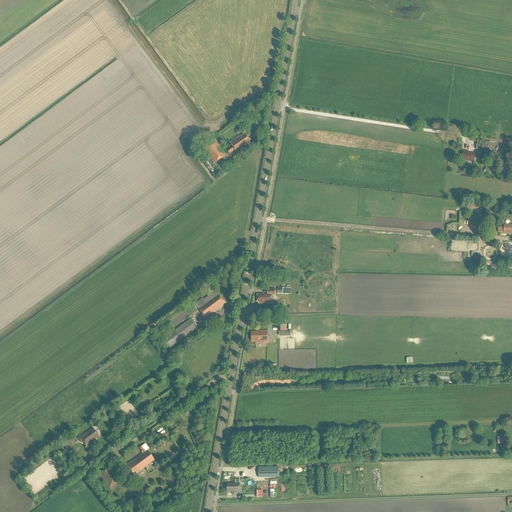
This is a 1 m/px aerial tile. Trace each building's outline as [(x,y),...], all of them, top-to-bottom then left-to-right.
[(239,136),(230,143),(237,153),(251,143),(249,141),(250,141),(245,133),(240,137),(239,136)] [(217,142),(215,138),(202,147),(214,164),(226,155),(220,145),(221,144),(219,141),(217,142)] [(493,152),(495,142),(478,139),(476,149),(493,152)] [(468,151),(464,150),(462,159),(464,160),(463,161),(470,162),(470,161),(474,161),(475,153),(468,152),(468,151)] [(494,232),(495,224),(489,224),(489,223),(484,222),(484,228),(488,229),(488,232),(494,232)] [(503,233),(511,233),(511,224),(504,223),(504,225),(498,225),(498,232),(503,232),(503,233)] [(272,303),(272,295),(275,295),(275,288),(267,289),(267,292),(263,293),(257,294),(257,302),(259,302),(259,303),(272,303)] [(202,298),(195,303),(206,318),(222,306),(221,306),(225,303),(216,291),(203,300),(202,298)] [(191,318),(188,320),(162,338),(169,347),(198,327),(191,318)] [(267,342),(267,330),(257,330),(257,331),(251,331),(251,342),(264,342),(267,342)] [(159,436),(164,432),(160,427),(155,431),(159,436)] [(87,432),(78,439),(81,444),(83,442),(86,447),(99,438),(93,429),(88,433),(87,432)] [(78,448),(71,438),(63,443),(70,453),(78,448)] [(139,449),(143,454),(127,466),(135,475),(147,467),(147,466),(154,460),(147,451),(146,452),(142,447),(139,449)] [(117,484),(104,467),(97,473),(109,489),(117,484)] [(256,468),(256,479),(270,479),(270,468),(256,468)] [(228,493),(240,493),(240,481),(235,481),(235,484),(228,484),(228,487),(227,487),(227,491),(228,491),(228,493)]
